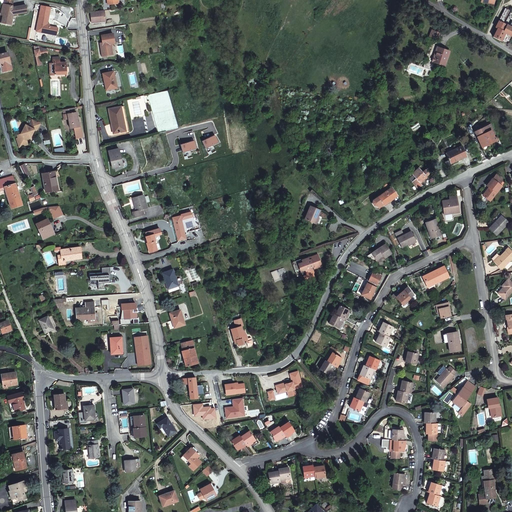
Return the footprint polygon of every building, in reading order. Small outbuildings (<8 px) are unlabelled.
[(13,6),(13,5),(4,3),(3,9),(6,10),(4,22),(12,23),(14,13),(28,10),(27,3),(13,6)] [(51,7),(42,5),(36,32),(57,36),(58,29),(50,27),(50,25),(48,25),(51,7)] [(511,28),(503,23),(510,10),(503,7),(502,10),(503,11),(495,27),(498,29),(493,37),(501,41),(506,33),(511,36),(511,28)] [(90,23),(102,22),(100,11),(88,12),(90,23)] [(440,33),(435,30),(432,38),(438,40),(440,33)] [(112,36),(100,37),(101,43),(101,45),(113,42),(112,36)] [(113,42),(101,45),(101,47),(98,47),(100,58),(111,56),(109,45),(113,45),(113,42)] [(38,47),(34,46),(37,66),(42,65),(40,57),(48,55),(47,50),(39,48),(38,47)] [(431,62),(444,66),(449,52),(437,47),(434,57),(432,57),(431,62)] [(10,60),(8,61),(6,53),(0,54),(0,63),(1,67),(11,65),(10,60)] [(55,63),(55,75),(67,74),(66,63),(60,63),(60,58),(53,58),(53,63),(55,63)] [(424,62),(422,69),(430,71),(432,64),(424,62)] [(116,88),(113,72),(103,74),(105,83),(106,83),(107,90),(116,88)] [(124,106),(121,107),(126,131),(114,133),(115,136),(129,134),(124,106)] [(109,109),(114,133),(126,131),(121,107),(109,109)] [(75,108),(64,109),(64,114),(69,114),(70,120),(71,129),(75,128),(76,134),(77,139),(83,138),(81,128),(80,128),(79,122),(78,122),(76,113),(75,108)] [(34,120),(33,123),(31,127),(28,125),(23,135),(19,137),(21,140),(22,144),(26,145),(30,144),(32,143),(30,138),(31,136),(34,137),(36,130),(39,132),(42,124),(34,120)] [(474,132),(480,147),(491,142),(494,141),(500,139),(492,124),(474,132)] [(22,144),(21,140),(19,140),(22,149),(31,146),(30,144),(26,145),(22,144)] [(445,166),(465,157),(460,147),(444,155),(447,161),(443,163),(445,166)] [(118,151),(109,153),(112,169),(122,167),(118,151)] [(30,176),(24,164),(20,166),(26,178),(30,176)] [(412,174),(413,175),(416,178),(412,182),(418,189),(423,186),(421,183),(426,178),(426,177),(429,174),(426,170),(422,173),(418,168),(412,174)] [(46,192),(58,189),(56,177),(54,177),(53,171),(42,173),(46,192)] [(494,174),(490,179),(498,185),(500,182),(499,178),(494,174)] [(0,179),(0,191),(6,190),(7,193),(12,209),(22,206),(13,176),(0,179)] [(499,186),(498,185),(490,179),(485,185),(487,186),(480,195),(488,201),(499,186)] [(398,196),(392,188),(379,198),(384,206),(398,196)] [(140,211),(142,210),(146,209),(143,195),(132,198),(135,213),(132,214),(134,219),(142,217),(140,211)] [(440,202),(442,212),(448,211),(449,213),(457,212),(455,199),(449,200),(440,202)] [(308,220),(319,224),(320,218),(323,210),(312,207),(308,220)] [(508,221),(501,216),(494,223),(493,222),(488,228),(496,235),(508,221)] [(45,237),(53,233),(46,218),(36,223),(38,228),(40,227),(45,237)] [(431,239),(440,234),(434,219),(426,223),(430,232),(429,233),(431,239)] [(156,243),(154,237),(161,235),(160,233),(159,230),(146,234),(147,237),(145,238),(147,243),(146,243),(149,254),(156,252),(154,244),(156,243)] [(402,248),(409,244),(416,240),(411,232),(403,236),(401,231),(395,234),(402,248)] [(378,260),(384,257),(385,258),(386,259),(393,254),(386,245),(374,253),(378,260)] [(63,255),(64,260),(70,259),(70,258),(82,257),(80,247),(60,250),(61,256),(63,255)] [(60,250),(55,251),(57,265),(71,263),(70,259),(64,260),(63,255),(61,256),(60,250)] [(503,251),(498,257),(493,262),(500,269),(511,258),(503,251)] [(321,268),(317,257),(301,262),(301,265),(298,266),(300,273),(304,272),(306,277),(303,278),(304,282),(307,280),(307,281),(310,280),(310,279),(313,278),(312,275),(313,275),(311,269),(312,268),(313,271),(321,268)] [(113,267),(105,267),(106,273),(93,274),(94,280),(101,280),(102,289),(108,289),(108,284),(107,284),(107,283),(115,282),(113,267)] [(421,279),(426,286),(432,282),(434,284),(447,277),(442,267),(421,279)] [(167,284),(166,285),(167,290),(178,286),(175,278),(173,271),(164,274),(167,284)] [(195,271),(189,273),(193,282),(198,280),(195,271)] [(368,275),(366,280),(378,285),(382,277),(372,272),(370,276),(368,275)] [(502,286),(504,288),(498,294),(504,300),(511,290),(511,283),(507,280),(502,286)] [(371,300),(378,286),(369,281),(362,295),(371,300)] [(396,298),(401,305),(407,300),(413,295),(407,288),(398,296),(396,298)] [(95,319),(94,307),(94,302),(86,303),(86,308),(76,308),(77,320),(86,320),(95,319)] [(448,303),(437,305),(439,315),(440,318),(449,317),(447,307),(449,307),(448,303)] [(352,309),(342,305),(337,314),(336,313),(331,322),(340,327),(343,321),(345,322),(347,318),(349,320),(351,316),(349,315),(352,309)] [(180,311),(170,314),(173,328),(184,326),(180,311)] [(54,329),(48,317),(40,321),(46,333),(54,329)] [(12,329),(9,321),(1,324),(4,332),(12,329)] [(242,322),(234,325),(236,329),(232,330),(235,340),(237,339),(239,347),(249,343),(246,335),(245,335),(241,327),(243,326),(242,322)] [(395,328),(386,323),(383,329),(382,328),(380,331),(382,332),(380,336),(381,336),(378,341),(388,347),(392,338),(391,337),(395,328)] [(457,333),(446,335),(448,344),(450,353),(460,351),(457,333)] [(147,337),(134,339),(138,367),(151,365),(147,337)] [(111,338),(112,354),(123,354),(122,338),(111,338)] [(181,343),(182,351),(193,349),(192,341),(181,343)] [(193,349),(182,351),(186,367),(197,365),(193,349)] [(344,358),(334,353),(329,362),(327,361),(322,370),(332,375),(335,370),(337,371),(339,367),(340,368),(342,364),(340,363),(344,358)] [(417,364),(418,355),(406,353),(405,356),(407,356),(406,363),(417,364)] [(381,362),(373,356),(369,362),(368,362),(365,365),(364,365),(362,368),(363,369),(357,379),(365,384),(373,370),(376,371),(381,362)] [(448,370),(447,368),(435,381),(444,389),(455,376),(453,375),(456,372),(451,366),(448,370)] [(292,392),(291,389),(299,386),(295,371),(286,373),(289,382),(282,384),(282,383),(272,385),(274,389),(277,388),(278,390),(283,388),(285,394),(292,392)] [(17,385),(15,373),(2,375),(3,382),(2,383),(3,387),(17,385)] [(194,378),(182,379),(183,386),(188,385),(190,401),(198,400),(197,396),(201,395),(201,393),(202,393),(201,386),(196,387),(194,378)] [(412,384),(402,382),(401,388),(399,387),(398,392),(396,392),(396,395),(397,395),(396,402),(407,404),(409,393),(411,394),(412,384)] [(237,384),(224,386),(225,397),(245,394),(244,385),(237,385),(237,384)] [(132,388),(122,389),(123,403),(133,403),(132,388)] [(365,402),(370,393),(361,388),(357,394),(356,394),(355,397),(353,396),(351,399),(352,399),(349,406),(358,411),(361,405),(363,401),(365,402)] [(467,400),(471,394),(464,389),(459,395),(461,397),(456,405),(462,410),(463,413),(465,414),(472,404),(467,400)] [(8,397),(10,403),(13,402),(16,413),(25,410),(23,401),(25,401),(24,397),(26,396),(25,393),(8,397)] [(63,393),(53,394),(54,408),(64,407),(63,393)] [(498,398),(488,400),(490,409),(491,409),(493,418),(503,416),(501,408),(500,408),(498,398)] [(242,399),(232,401),(233,408),(225,409),(227,420),(244,417),(242,399)] [(83,406),(84,420),(95,419),(94,413),(93,405),(83,406)] [(98,412),(94,413),(95,419),(84,420),(84,423),(98,422),(98,412)] [(130,427),(132,426),(133,436),(145,435),(143,414),(129,415),(130,427)] [(437,424),(436,424),(436,414),(426,414),(426,420),(423,420),(423,424),(425,424),(425,428),(427,428),(427,434),(429,434),(430,439),(439,438),(437,424)] [(159,428),(161,427),(166,436),(174,431),(166,417),(156,423),(159,428)] [(295,432),(289,424),(280,430),(279,429),(271,435),(277,444),(282,440),(283,441),(286,439),(287,440),(291,438),(290,436),(295,432)] [(16,427),(17,439),(26,438),(25,426),(16,427)] [(392,452),(392,458),(399,459),(399,452),(403,453),(404,447),(406,447),(406,442),(405,442),(405,438),(404,437),(405,431),(394,430),(394,428),(386,427),(386,438),(393,439),(393,441),(394,441),(394,450),(394,452),(393,452),(392,452)] [(55,439),(58,439),(59,448),(69,447),(66,428),(58,428),(58,431),(54,431),(55,439)] [(241,439),(240,438),(232,444),(237,452),(243,448),(244,450),(247,448),(248,450),(252,448),(251,446),(255,443),(249,434),(241,439)] [(90,444),(86,444),(87,457),(98,456),(96,440),(90,441),(90,444)] [(196,457),(197,456),(189,447),(182,454),(190,462),(187,465),(191,469),(200,461),(196,457)] [(445,459),(444,459),(444,450),(434,449),(434,455),(432,455),(431,459),(433,459),(433,462),(434,462),(433,470),(444,470),(445,459)] [(12,455),(16,471),(27,468),(23,452),(12,455)] [(187,465),(190,462),(182,454),(180,457),(187,465)] [(138,458),(124,459),(125,470),(136,469),(135,465),(139,465),(138,458)] [(207,466),(202,471),(206,476),(212,471),(207,466)] [(310,466),(310,468),(305,469),(306,479),(315,479),(316,481),(326,480),(325,468),(317,469),(317,467),(314,468),(314,466),(310,466)] [(71,469),(61,469),(63,483),(73,482),(71,469)] [(292,480),(290,470),(284,471),(284,469),(280,470),(280,472),(275,473),(276,474),(269,475),(271,486),(282,484),(281,482),(292,480)] [(485,481),(487,492),(487,497),(497,497),(496,485),(498,485),(497,478),(495,479),(493,469),(486,470),(487,475),(487,480),(485,481)] [(405,475),(395,474),(394,488),(402,489),(403,486),(406,486),(407,481),(404,481),(405,475)] [(19,497),(21,500),(26,498),(24,492),(28,490),(26,485),(28,485),(27,481),(11,487),(12,490),(14,490),(16,498),(19,497)] [(205,496),(207,499),(217,493),(210,483),(201,489),(203,492),(205,496)] [(443,486),(432,483),(430,489),(429,489),(428,493),(429,493),(428,496),(429,497),(427,503),(439,507),(442,498),(440,497),(443,486)] [(15,504),(21,501),(21,500),(19,497),(16,498),(14,490),(12,490),(10,491),(15,504)] [(159,496),(163,506),(176,501),(173,492),(159,496)] [(480,503),(488,502),(487,497),(487,492),(479,493),(480,503)] [(76,511),(75,500),(65,501),(65,511),(76,511)] [(128,502),(129,507),(131,507),(131,511),(140,511),(139,501),(128,502)]
